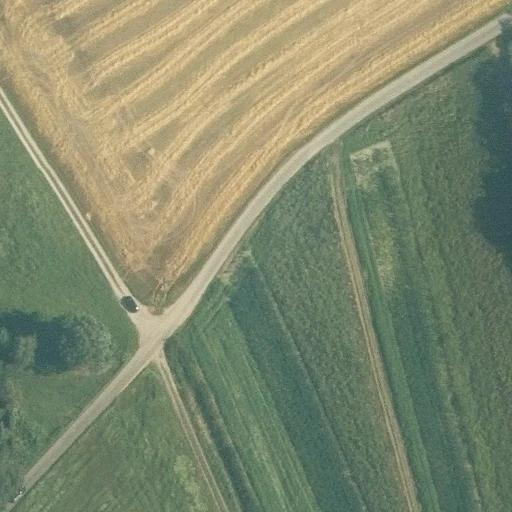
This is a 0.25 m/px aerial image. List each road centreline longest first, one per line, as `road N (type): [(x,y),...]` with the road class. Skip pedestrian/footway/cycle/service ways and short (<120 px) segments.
road 1 (unclassified): [(3,511),(159,342),(284,176),(380,101),(511,25)]
road 2 (track): [(159,342),(0,86)]
road 3 (track): [(159,342),(230,511)]
